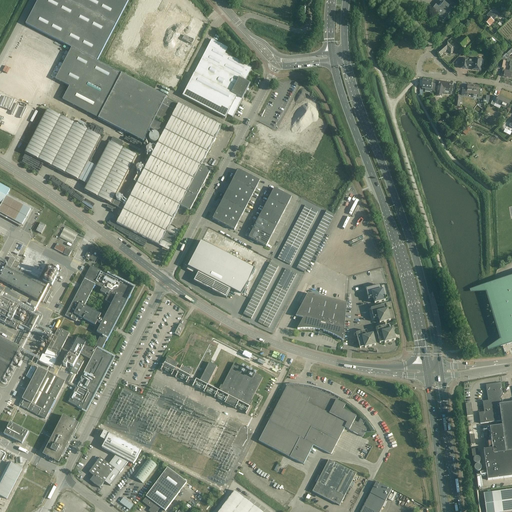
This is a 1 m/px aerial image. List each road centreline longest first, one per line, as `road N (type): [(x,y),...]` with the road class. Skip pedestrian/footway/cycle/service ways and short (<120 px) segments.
road 1 (primary): [(439,371),(429,308),(345,56)]
road 2 (primary): [(333,61),(420,340)]
road 3 (tertiary): [(400,371),(341,364),(267,341),(165,280)]
road 4 (unclassified): [(165,280),(276,64)]
road 5 (track): [(418,72),(417,98),(449,157),(494,196),(496,269)]
road 6 (unclassified): [(64,476),(165,280)]
road 7 (tertiary): [(165,280),(4,163)]
road 8 (unclassified): [(4,163),(42,97),(145,147)]
road 9 (unknown): [(188,0),(206,24),(180,98),(243,131)]
road 10 (primary): [(458,511),(439,371)]
road 11 (primary): [(425,372),(445,511)]
